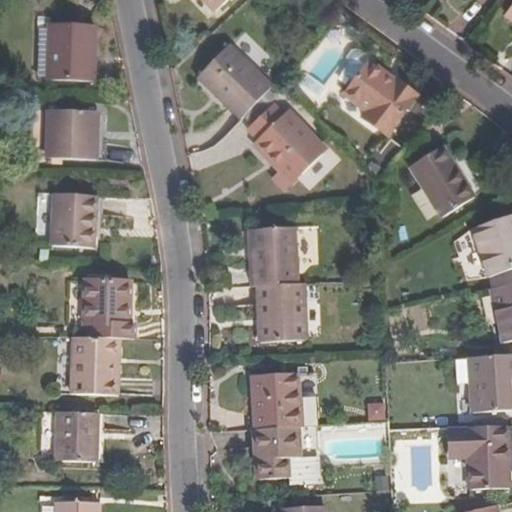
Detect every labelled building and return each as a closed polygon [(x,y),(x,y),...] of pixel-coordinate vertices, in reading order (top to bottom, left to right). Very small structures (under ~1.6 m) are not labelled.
[(202,0),(214,14),(230,0),(202,0)] [(49,27),(48,83),(93,84),(94,28),(49,27)] [(198,78),(241,123),(274,89),(229,46),(198,78)] [(368,120),(392,138),(421,98),(401,82),(398,85),(370,65),(373,61),(360,51),(358,53),(353,53),(350,58),(351,66),(344,74),(356,84),(348,94),(373,114),(368,120)] [(279,175),(273,181),(284,194),(328,154),(292,114),(286,119),(276,109),(250,134),(259,143),(254,148),(279,175)] [(99,115),(50,115),(49,163),(98,165),(99,115)] [(411,171),(447,221),(478,199),(443,148),(411,171)] [(96,199),(52,197),(49,249),(94,252),(96,199)] [(491,282),(511,274),(511,220),(473,234),(491,282)] [(247,231),(250,289),(256,289),(297,287),(294,229),(247,231)] [(86,327),(86,341),(117,342),(130,342),(130,328),(126,328),(127,285),(81,283),(80,327),(86,327)] [(297,287),(256,289),(259,346),(304,344),(301,286),(297,287)] [(511,290),(493,294),(504,348),(511,345),(511,290)] [(115,400),(117,342),(86,341),(70,340),(68,399),(115,400)] [(511,359),(470,363),(472,386),(474,417),(511,414),(511,359)] [(255,431),(299,430),(301,430),(299,381),(254,383),(255,431)] [(97,416),(58,415),(57,465),(96,465),(97,416)] [(511,492),(511,473),(510,429),(454,431),(456,461),(471,461),(472,492),(511,492)] [(300,461),(299,430),(255,431),(253,432),(254,463),(257,463),(257,483),(288,481),(287,462),(300,461)]
